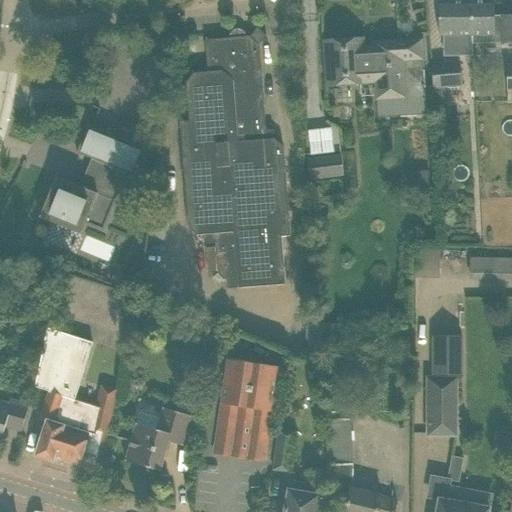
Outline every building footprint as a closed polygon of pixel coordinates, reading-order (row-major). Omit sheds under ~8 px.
[(438,2),(438,36),(442,36),(442,57),(472,56),(471,44),(499,43),(499,45),(511,44),(511,15),(493,16),(493,1),(438,2)] [(179,122),(180,142),(183,223),(196,235),(205,235),(205,244),(215,243),(217,273),(226,280),(227,289),(284,284),(281,237),(289,236),(283,147),(274,139),(266,140),(259,45),(266,36),(257,28),(249,37),(205,40),(207,72),(193,73),(185,83),(188,122),(179,122)] [(323,41),(324,61),(326,87),(373,84),(374,101),(375,101),(376,118),(426,115),(422,39),(372,42),(373,46),(363,46),(363,39),(323,41)] [(430,63),(434,104),(447,103),(445,88),(462,87),(460,61),(430,63)] [(144,147),(88,124),(76,153),(96,161),(126,173),(132,176),(144,147)] [(308,128),(309,153),(335,152),(335,127),(308,128)] [(307,159),(310,180),(342,176),(339,156),(307,159)] [(102,231),(126,173),(96,161),(95,163),(96,163),(85,190),(56,178),(40,217),(80,234),(84,223),(102,230),(101,231),(102,231)] [(427,185),(427,172),(412,173),(413,186),(427,185)] [(417,274),(443,275),(443,248),(418,247),(417,274)] [(494,278),(511,278),(511,258),(495,258),(494,278)] [(308,321),(307,337),(340,339),(341,323),(308,321)] [(48,392),(39,420),(46,422),(35,456),(52,461),(54,457),(78,465),(79,464),(98,470),(117,390),(100,386),(96,403),(75,396),(92,343),(63,333),(59,352),(61,353),(48,392)] [(432,336),(432,378),(455,378),(461,378),(461,336),(432,336)] [(188,340),(183,357),(196,359),(201,343),(188,340)] [(214,451),(264,458),(277,368),(228,360),(214,451)] [(427,435),(455,435),(455,378),(432,378),(427,378),(427,435)] [(0,436),(1,437),(5,426),(21,431),(29,404),(9,398),(8,402),(0,400),(0,436)] [(125,461),(159,471),(168,442),(182,446),(190,416),(162,408),(160,418),(139,412),(136,424),(135,424),(125,461)] [(350,419),(327,419),(329,502),(343,506),(344,506),(345,507),(344,511),(393,511),(395,505),(397,499),(351,487),(352,465),(350,419)] [(271,471),(289,473),(294,432),(277,429),(271,471)] [(447,480),(458,482),(462,458),(451,457),(447,480)] [(284,511),(319,511),(324,489),(321,469),(302,472),(303,482),(290,480),(284,511)] [(436,511),(487,511),(488,508),(458,502),(461,489),(443,486),(440,499),(439,499),(436,511)]
